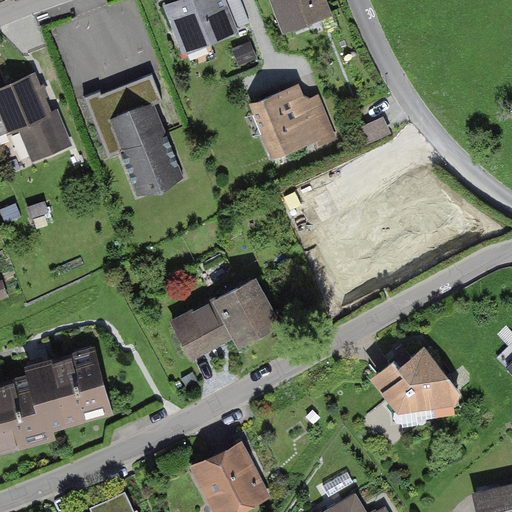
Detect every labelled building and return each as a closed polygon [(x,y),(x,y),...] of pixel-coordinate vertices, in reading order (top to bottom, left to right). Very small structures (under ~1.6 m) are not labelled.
[(223,0),(194,0),(168,11),(185,55),(237,34),(223,0)] [(324,0),(271,0),(285,35),(331,18),(324,0)] [(35,78),(0,92),(0,118),(8,137),(20,132),(33,163),(70,147),(56,114),(51,116),(35,78)] [(152,79),(88,102),(108,158),(123,153),(139,197),(183,181),(155,107),(162,104),(152,79)] [(295,87),(254,104),(274,155),(315,138),(318,146),(332,141),(326,128),(330,127),(318,97),(302,104),(295,87)] [(389,133),(382,118),(359,129),(366,143),(389,133)] [(410,195),(361,230),(387,268),(437,233),(410,195)] [(254,279),(175,322),(192,354),(236,331),(242,343),(279,324),(254,279)] [(396,360),(378,374),(406,409),(435,405),(436,415),(455,412),(452,397),(456,388),(424,348),(401,367),(396,360)] [(13,382),(27,432),(86,416),(84,407),(106,401),(95,361),(79,365),(76,355),(30,367),(35,385),(21,389),(18,380),(13,382)] [(13,382),(0,385),(0,449),(29,442),(27,432),(13,382)] [(241,445),(198,467),(220,511),(230,511),(265,495),(241,445)] [(354,482),(348,472),(324,485),(330,496),(354,482)] [(511,511),(511,485),(486,491),(490,511),(511,511)] [(362,511),(355,499),(331,511),(362,511)]
